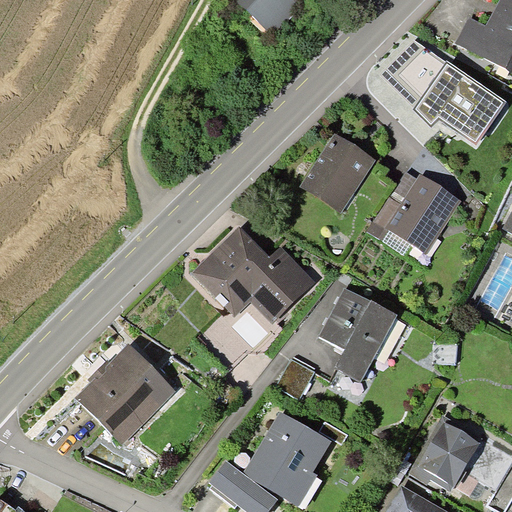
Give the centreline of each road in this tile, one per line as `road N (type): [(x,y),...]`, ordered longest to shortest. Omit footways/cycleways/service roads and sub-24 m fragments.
road 1 (tertiary): [(405,0),(0,406)]
road 2 (track): [(173,230),(139,168),(137,127),(207,0)]
road 3 (residential): [(150,511),(0,448)]
